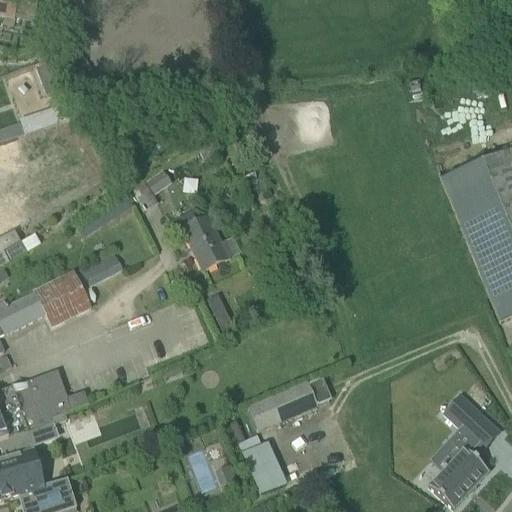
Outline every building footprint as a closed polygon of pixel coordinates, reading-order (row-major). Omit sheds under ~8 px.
[(0,0),(0,18),(14,21),(18,0),(0,0)] [(16,137),(44,130),(40,117),(0,128),(0,162),(21,157),(16,137)] [(511,182),(482,195),(471,167),(441,179),(499,326),(511,320),(511,182)] [(162,174),(145,186),(153,199),(171,187),(162,174)] [(145,186),(143,183),(131,190),(146,214),(157,207),(153,199),(145,186)] [(83,243),(134,209),(125,195),(74,229),(83,243)] [(202,274),(220,266),(230,261),(222,245),(219,247),(206,221),(196,226),(191,215),(188,217),(170,225),(175,237),(183,234),(192,253),(193,252),(196,258),(195,259),(202,273),(201,273),(202,274)] [(0,239),(18,229),(13,220),(0,227),(0,239)] [(0,270),(8,266),(2,255),(19,245),(13,234),(0,240),(0,270)] [(50,331),(89,311),(81,294),(121,273),(112,255),(72,277),(0,312),(0,331),(4,339),(44,319),(50,331)] [(71,414),(72,414),(87,408),(83,395),(66,402),(56,375),(0,395),(0,446),(27,437),(51,428),(49,423),(63,418),(71,415),(71,414)] [(257,434),(315,409),(306,387),(247,412),(257,434)] [(460,455),(428,490),(451,511),(453,511),(488,475),(469,457),(478,447),(467,437),(482,420),(459,399),(443,416),(459,431),(448,443),(460,455)] [(286,478),(340,454),(320,409),(267,433),(286,478)] [(65,423),(63,418),(49,423),(51,428),(65,423)] [(279,489),(257,437),(241,444),(234,427),(230,428),(260,497),(279,489)] [(41,490),(32,457),(24,459),(21,448),(30,445),(27,437),(0,446),(0,502),(18,498),(21,511),(74,511),(75,511),(66,483),(41,490)] [(390,496),(391,511),(417,511),(416,494),(390,496)]
